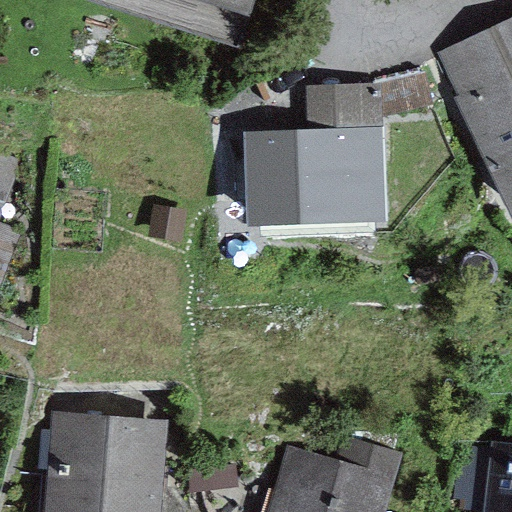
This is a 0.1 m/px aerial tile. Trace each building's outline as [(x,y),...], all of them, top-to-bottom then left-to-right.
[(217,0),(148,0),(210,21),(217,0)] [(511,0),(508,0),(428,34),(502,211),(511,206),(511,0)] [(364,200),(360,64),(222,68),(226,204),(364,200)] [(0,169),(9,145),(0,141),(0,169)] [(159,511),(166,424),(50,416),(43,511),(159,511)] [(344,442),(290,427),(264,511),(425,511),(430,499),(395,489),(410,437),(350,419),(344,442)] [(511,511),(511,434),(495,433),(486,511),(511,511)]
